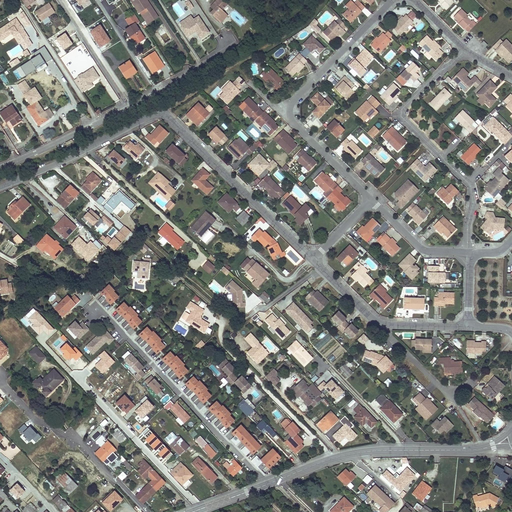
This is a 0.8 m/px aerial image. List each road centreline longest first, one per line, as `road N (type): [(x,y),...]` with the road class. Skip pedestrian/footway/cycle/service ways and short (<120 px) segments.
road 1 (residential): [(0,186),(165,112),(311,259)]
road 2 (tertiary): [(191,511),(337,456),(495,444)]
road 3 (residential): [(369,199),(288,111),(391,0)]
road 4 (residential): [(468,250),(466,181),(399,114),(463,48)]
road 5 (unknown): [(337,456),(221,342),(216,309),(182,271)]
road 6 (unknown): [(89,146),(206,256)]
road 7 (residential): [(380,323),(461,407),(481,389)]
road 8 (residential): [(0,168),(128,107)]
road 9 (residential): [(58,0),(128,107)]
road 10 (unknown): [(321,358),(401,449)]
